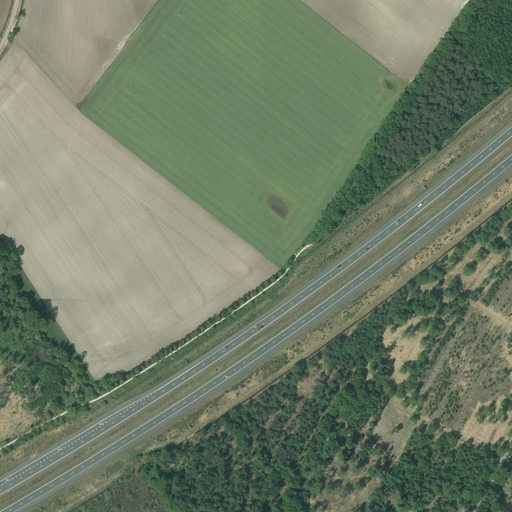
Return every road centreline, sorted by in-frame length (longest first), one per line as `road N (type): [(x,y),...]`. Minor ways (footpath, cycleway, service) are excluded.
road 1 (motorway): [(511,130),(233,344),(0,490)]
road 2 (motorway): [(7,511),(233,370),(511,158)]
